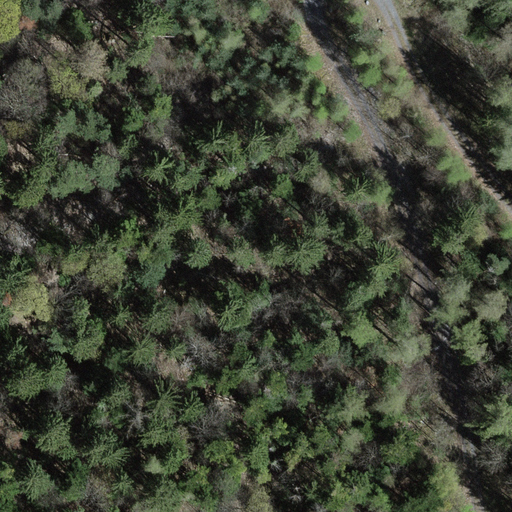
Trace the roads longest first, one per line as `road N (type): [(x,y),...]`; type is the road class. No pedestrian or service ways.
road 1 (track): [(478,511),(420,269),(317,0)]
road 2 (track): [(383,0),(450,125),(511,208)]
